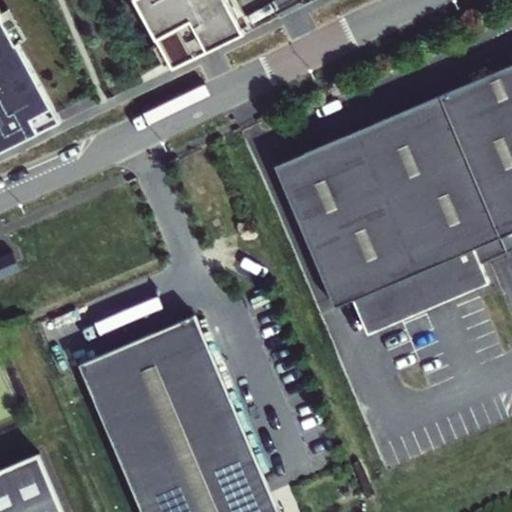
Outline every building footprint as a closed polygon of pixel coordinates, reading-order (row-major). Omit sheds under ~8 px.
[(0,0),(0,148),(65,118),(1,0),(0,0)] [(249,31),(232,0),(146,0),(180,66),(249,31)] [(511,61),(275,162),(334,300),(352,292),(370,334),(490,283),(480,261),(511,246),(511,61)] [(0,278),(4,287),(27,277),(19,259),(0,267),(0,278)] [(278,511),(199,316),(83,363),(143,511),(278,511)] [(67,511),(44,456),(0,472),(0,511),(67,511)]
